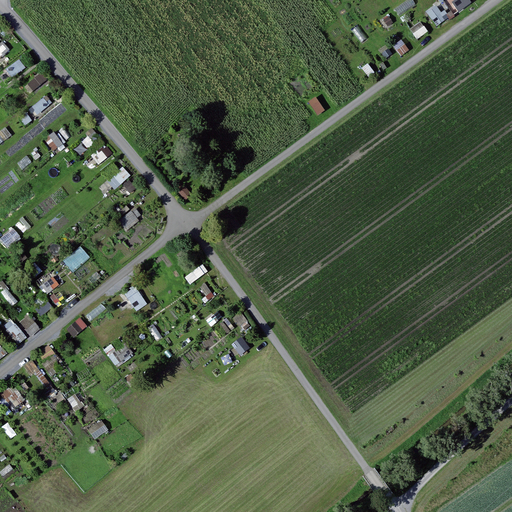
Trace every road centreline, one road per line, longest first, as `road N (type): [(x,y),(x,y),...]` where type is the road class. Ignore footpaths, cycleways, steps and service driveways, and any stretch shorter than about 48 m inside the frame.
road 1 (unclassified): [(190,224),(498,0)]
road 2 (unclassified): [(397,511),(190,224)]
road 3 (unclassified): [(190,224),(0,4)]
road 4 (unclassified): [(0,373),(190,224)]
road 5 (track): [(390,511),(511,404)]
